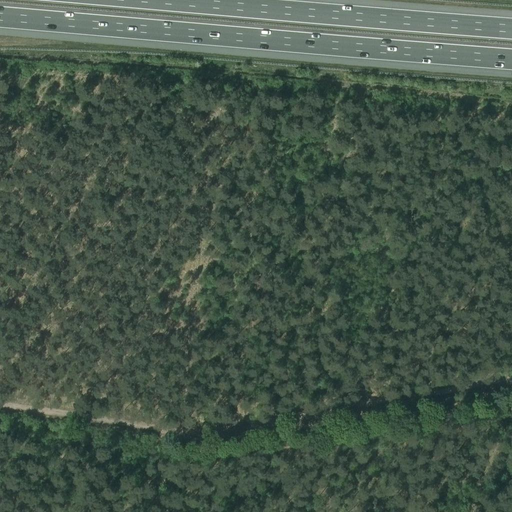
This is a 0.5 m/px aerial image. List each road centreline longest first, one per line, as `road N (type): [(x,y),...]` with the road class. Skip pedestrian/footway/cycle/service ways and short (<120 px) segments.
road 1 (track): [(511,378),(187,434),(0,405)]
road 2 (motorway): [(0,15),(511,58)]
road 3 (motorway): [(511,30),(139,0)]
